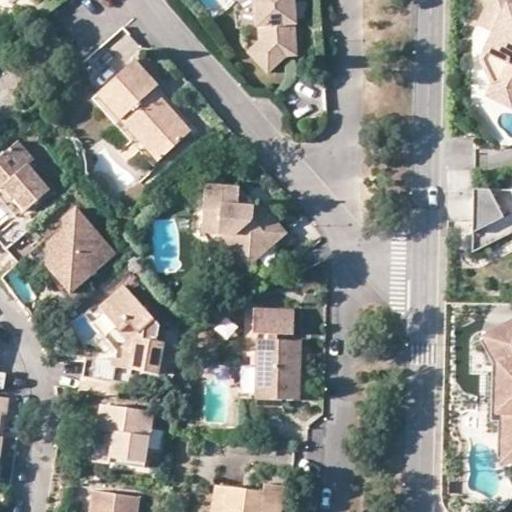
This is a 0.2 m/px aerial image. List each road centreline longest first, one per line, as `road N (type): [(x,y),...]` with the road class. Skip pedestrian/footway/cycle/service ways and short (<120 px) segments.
road 1 (residential): [(423,280),(396,277),(346,232),(132,0)]
road 2 (residential): [(423,280),(430,0)]
road 3 (residential): [(415,511),(423,280)]
road 4 (residential): [(29,511),(39,400),(0,310)]
road 5 (residential): [(0,108),(111,0)]
